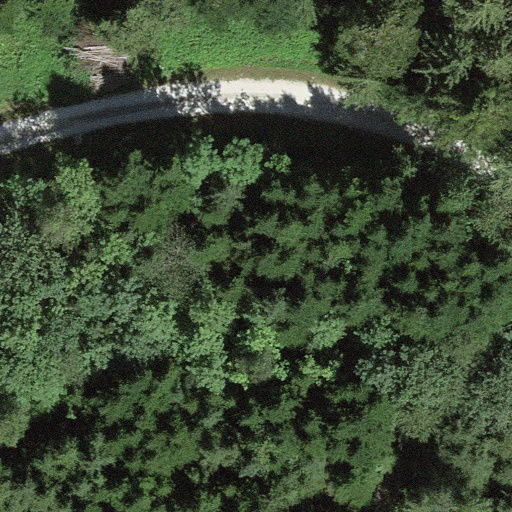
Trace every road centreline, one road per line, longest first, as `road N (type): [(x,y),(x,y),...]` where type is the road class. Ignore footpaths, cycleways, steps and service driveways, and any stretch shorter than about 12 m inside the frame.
road 1 (track): [(0,142),(198,89),(266,91),(341,104),(426,135),(511,183)]
road 2 (track): [(388,511),(428,432),(511,337)]
